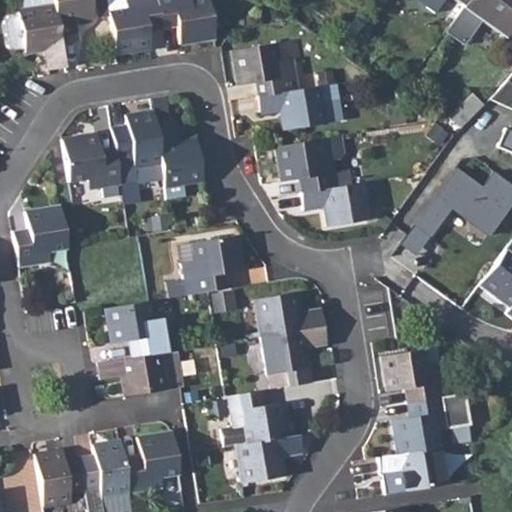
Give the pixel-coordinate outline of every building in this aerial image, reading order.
[(53,0),(55,8),(60,46),(77,44),(73,23),(93,20),(89,0),(53,0)] [(105,0),(115,57),(150,51),(147,35),(146,29),(162,26),(157,0),(105,0)] [(157,0),(162,26),(177,23),(178,30),(181,45),(215,40),(207,0),(157,0)] [(462,7),(503,37),(511,24),(511,0),(466,0),(463,5),(462,7)] [(60,46),(55,8),(18,14),(19,21),(6,23),(1,29),(5,53),(11,58),(44,53),(47,72),(64,70),(60,46)] [(163,32),(178,30),(177,23),(162,26),(163,32)] [(163,32),(162,26),(146,29),(147,35),(163,32)] [(237,86),(254,83),(260,82),(263,98),(296,92),(291,61),(278,63),(275,45),(231,52),(237,86)] [(257,99),(263,98),(260,82),(254,83),(257,99)] [(511,87),(506,82),(489,101),(503,107),(511,97),(511,87)] [(280,112),(283,132),(324,125),(319,88),(296,92),(263,98),(257,99),(260,116),(280,112)] [(466,95),(447,121),(452,124),(474,101),(466,95)] [(458,129),(477,103),(474,101),(452,124),(458,129)] [(132,167),(160,162),(152,121),(150,108),(135,110),(136,117),(124,119),(125,124),(111,127),(114,146),(115,154),(116,158),(120,182),(135,180),(132,167)] [(123,113),(124,119),(136,117),(135,110),(123,113)] [(458,133),(470,144),(489,123),(477,112),(458,133)] [(170,118),(152,121),(160,162),(163,184),(201,177),(194,135),(174,139),(170,118)] [(511,133),(503,130),(495,148),(511,155),(511,133)] [(116,158),(115,154),(99,157),(97,149),(94,132),(61,138),(68,180),(87,177),(88,187),(120,182),(116,158)] [(282,185),(298,182),(306,181),(310,197),(335,193),(351,190),(348,174),(333,177),(330,164),(339,162),(344,157),(341,139),(275,150),(282,185)] [(114,146),(97,149),(99,157),(115,154),(114,146)] [(454,170),(413,225),(429,237),(449,209),(487,237),(511,203),(511,187),(492,173),(480,189),(454,170)] [(301,199),(310,197),(306,181),(298,182),(301,199)] [(324,212),(327,231),(368,225),(363,188),(351,190),(335,193),(310,197),(301,199),(303,214),(324,212)] [(25,212),(27,228),(29,236),(13,239),(17,266),(49,262),(47,252),(67,249),(60,207),(25,212)] [(12,230),(13,239),(29,236),(27,228),(12,230)] [(238,235),(193,243),(196,259),(182,261),(185,277),(167,280),(170,296),(223,287),(220,273),(226,272),(244,269),(238,235)] [(179,245),(182,261),(196,259),(193,243),(179,245)] [(511,261),(500,253),(473,289),(503,311),(499,316),(511,326),(511,261)] [(229,286),(226,272),(220,273),(223,287),(229,286)] [(254,299),(261,335),(323,325),(320,309),(299,312),(295,292),(254,299)] [(110,341),(129,338),(135,337),(139,355),(161,352),(166,351),(161,316),(151,318),(148,299),(104,306),(110,341)] [(261,335),(267,373),(307,366),(304,345),(326,342),(323,325),(261,335)] [(129,338),(131,356),(139,355),(135,337),(129,338)] [(389,390),(405,387),(413,385),(415,399),(443,394),(438,366),(429,367),(425,348),(383,355),(389,390)] [(167,391),(161,352),(139,355),(131,356),(98,362),(101,379),(122,376),(126,397),(167,391)] [(407,400),(415,399),(413,385),(405,387),(407,400)] [(264,390),(257,391),(261,408),(267,406),(264,390)] [(394,420),(400,452),(440,445),(438,428),(471,422),(466,390),(443,394),(415,399),(418,416),(411,417),(394,420)] [(245,427),(248,444),(290,437),(284,403),(267,406),(261,408),(257,391),(228,396),(235,429),(245,427)] [(407,400),(411,417),(418,416),(415,399),(407,400)] [(140,434),(144,451),(145,458),(127,462),(131,490),(165,485),(163,474),(182,471),(174,429),(140,434)] [(237,446),(244,484),(287,477),(283,456),(302,452),(299,435),(290,437),(248,444),(237,446)] [(122,437),(107,440),(108,445),(95,447),(96,451),(80,454),(86,486),(101,483),(104,495),(131,490),(127,462),(125,454),(122,437)] [(403,471),(406,489),(448,482),(440,445),(400,452),(378,456),(382,474),(403,471)] [(67,456),(66,451),(53,452),(52,449),(36,451),(44,504),(74,500),(72,488),(86,486),(80,454),(67,456)] [(125,454),(127,462),(145,458),(144,451),(125,454)]
